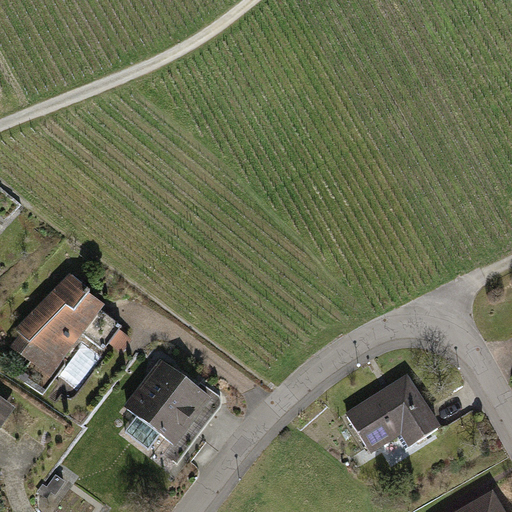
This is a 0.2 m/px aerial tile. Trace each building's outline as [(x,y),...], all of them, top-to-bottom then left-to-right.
[(73,278),(9,345),(55,389),(119,321),(73,278)] [(164,357),(124,405),(172,444),(212,396),(164,357)] [(352,404),(375,444),(401,429),(409,442),(435,427),(403,373),(352,404)] [(0,440),(19,414),(0,399),(0,440)] [(504,511),(490,485),(439,511),(504,511)]
